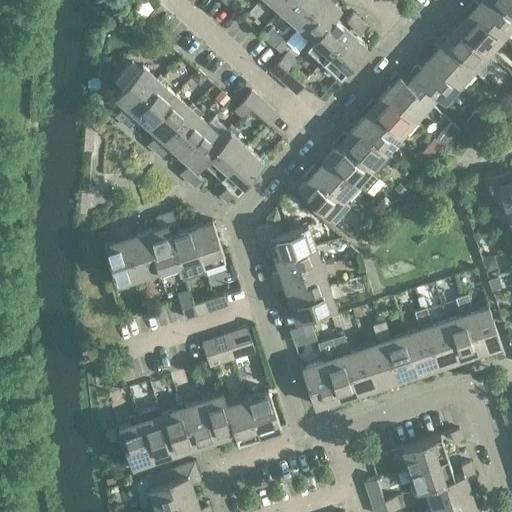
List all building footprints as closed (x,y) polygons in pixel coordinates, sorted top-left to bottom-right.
[(287,0),(281,7),(294,19),(291,23),(294,26),(316,0),(287,0)] [(316,0),(294,26),(297,28),(300,24),(313,36),(306,43),(307,44),(340,7),(333,1),(333,0),(316,0)] [(511,22),(511,14),(495,0),(478,0),(477,2),(475,0),(472,0),(468,5),(505,37),(508,34),(504,31),(511,22)] [(511,0),(495,0),(511,14),(511,0)] [(505,37),(468,5),(463,11),(466,14),(457,24),(487,50),(499,37),(502,40),(505,37)] [(340,7),(307,44),(320,56),(316,59),(319,62),(349,29),(334,15),(340,7)] [(353,25),(359,17),(352,11),(346,18),(353,25)] [(360,31),(366,24),(359,17),(353,25),(360,31)] [(487,50),(457,24),(448,34),(445,30),(439,37),(476,70),(479,67),(475,63),(487,50)] [(349,29),(319,62),(322,65),(326,61),(340,73),(366,44),(349,29)] [(266,39),(274,46),(278,41),(270,34),(266,39)] [(476,70),(439,37),(434,43),(437,46),(428,56),(458,82),(470,69),(474,73),(476,70)] [(279,76),(287,67),(295,58),(286,49),(270,68),(279,76)] [(458,82),(428,56),(420,66),(416,63),(410,69),(414,73),(436,92),(447,102),(450,99),(446,96),(458,82)] [(118,77),(125,83),(116,94),(132,109),(163,75),(156,69),(153,73),(142,64),(140,67),(132,60),(118,77)] [(296,92),(304,83),(287,67),(279,76),(296,92)] [(429,100),(407,81),(395,71),(389,77),(393,81),(384,90),(414,117),(422,108),(432,116),(436,112),(440,117),(444,113),(429,100)] [(436,92),(414,73),(407,81),(429,100),(436,92)] [(163,75),(132,109),(149,123),(175,94),(165,84),(168,80),(163,75)] [(252,106),(260,97),(251,89),(234,107),(243,115),(252,106)] [(414,117),(384,90),(375,100),(372,97),(366,103),(403,136),(406,133),(402,130),(414,117)] [(175,94),(149,123),(165,138),(195,104),(188,98),(185,102),(175,94)] [(269,122),(270,121),(277,113),(260,97),(252,106),(269,122)] [(403,136),(366,103),(361,110),(364,113),(356,123),(385,149),(397,136),(401,139),(403,136)] [(195,104),(165,138),(181,152),(208,122),(197,113),(201,109),(195,104)] [(480,105),(466,121),(472,126),(486,110),(480,105)] [(123,120),(129,112),(122,106),(116,114),(123,120)] [(123,120),(130,127),(137,119),(129,112),(123,120)] [(208,122),(181,152),(197,167),(204,159),(224,137),(223,136),(208,122)] [(385,149),(356,123),(347,133),(343,129),(337,136),(377,171),(392,155),(385,149)] [(230,129),(223,136),(224,137),(204,159),(220,174),(247,144),(234,132),(237,128),(234,125),(231,130),(230,129)] [(155,149),(162,141),(155,135),(148,143),(155,149)] [(377,171),(337,136),(332,142),(336,145),(327,155),(356,181),(368,168),(372,171),(374,169),(376,171),(377,171)] [(155,149),(162,155),(169,148),(162,141),(155,149)] [(247,144),(220,174),(237,189),(267,155),(263,152),(260,155),(247,144)] [(356,181),(327,155),(318,165),(314,162),(309,168),(346,201),(348,198),(345,195),(356,181)] [(187,178),(194,170),(187,164),(180,171),(187,178)] [(350,204),(346,201),(309,168),(303,174),(307,177),(297,188),(335,221),(350,204)] [(187,178),(194,184),(201,177),(194,170),(187,178)] [(500,202),(501,206),(511,202),(511,178),(499,183),(505,201),(500,202)] [(227,200),(233,192),(226,185),(219,193),(227,200)] [(511,202),(501,206),(503,210),(507,208),(511,221),(511,202)] [(173,210),(163,213),(167,224),(168,223),(176,220),(173,210)] [(170,232),(168,223),(167,224),(163,213),(155,216),(158,225),(146,229),(159,267),(179,260),(170,232)] [(212,218),(191,225),(203,263),(220,257),(221,262),(226,261),(212,218)] [(279,219),(274,221),(269,223),(256,227),(262,247),(272,244),(276,256),(314,244),(308,227),(313,225),(312,221),(283,230),(279,219)] [(159,267),(146,229),(133,233),(130,224),(122,226),(140,279),(143,277),(142,273),(159,267)] [(191,225),(170,232),(179,260),(182,270),(182,269),(184,275),(188,273),(186,269),(203,263),(191,225)] [(140,279),(122,226),(114,229),(118,239),(104,243),(117,281),(134,275),(136,280),(140,279)] [(314,244),(276,256),(280,269),(271,272),(274,280),(325,263),(324,259),(319,260),(314,244)] [(325,263),(274,280),(276,288),(285,285),(290,297),(328,285),(322,268),(327,266),(325,263)] [(328,285),(290,297),(294,310),(284,313),(287,322),(339,304),(338,300),(333,301),(328,285)] [(228,302),(224,291),(193,301),(189,288),(177,292),(185,317),(228,302)] [(473,309),(470,301),(467,292),(461,294),(479,349),(493,345),(495,351),(503,349),(488,304),(473,309)] [(461,313),(446,318),(461,363),(468,360),(466,354),(479,349),(461,294),(455,296),(461,313)] [(426,305),(420,307),(438,363),(452,358),(454,365),(461,363),(446,318),(432,322),(426,305)] [(420,326),(405,331),(420,376),(427,374),(425,367),(438,363),(420,307),(414,309),(420,326)] [(385,319),(379,321),(397,376),(410,372),(413,378),(420,376),(405,331),(390,336),(385,319)] [(378,340),(364,345),(379,390),(386,387),(383,381),(397,376),(379,321),(373,323),(378,340)] [(289,328),(292,336),(304,333),(301,324),(289,328)] [(247,326),(236,329),(244,353),(255,349),(247,326)] [(236,329),(225,333),(233,356),(244,353),(236,329)] [(344,332),(338,334),(356,390),(369,385),(372,392),(379,390),(364,345),(349,350),(344,332)] [(225,333),(213,337),(221,360),(233,356),(225,333)] [(337,354),(323,358),(338,403),(345,401),(343,394),(356,390),(338,334),(332,336),(337,354)] [(213,337),(201,341),(209,364),(221,360),(213,337)] [(323,358),(302,365),(314,403),(328,399),(330,405),(338,403),(323,358)] [(263,389),(246,394),(259,432),(271,428),(273,433),(282,430),(266,382),(261,384),(263,389)] [(225,385),(221,387),(240,444),(247,441),(246,436),(259,432),(246,394),(226,401),(223,392),(227,391),(225,385)] [(219,393),(202,398),(214,436),(234,430),(239,444),(240,444),(221,387),(217,388),(219,393)] [(183,399),(180,400),(194,443),(214,436),(202,398),(185,404),(183,399)] [(177,406),(161,412),(173,450),(194,443),(180,400),(176,401),(177,406)] [(173,450),(161,412),(158,404),(138,411),(138,414),(153,456),(173,450)] [(511,408),(503,412),(506,422),(511,419),(511,408)] [(131,463),(153,456),(138,414),(135,415),(136,420),(119,426),(131,463)] [(459,426),(449,429),(453,439),(462,436),(459,426)] [(440,432),(397,447),(399,451),(403,449),(409,466),(447,454),(440,432)] [(447,454),(409,466),(414,483),(410,485),(411,488),(473,468),(470,459),(460,462),(463,471),(454,474),(447,454)] [(151,489),(156,506),(194,494),(190,481),(200,478),(193,460),(146,475),(149,485),(145,487),(146,491),(151,489)] [(473,468),(411,488),(412,492),(417,491),(416,487),(425,484),(432,504),(470,492),(466,480),(475,476),(473,468)] [(376,475),(365,479),(372,502),(384,498),(376,475)] [(470,492),(432,504),(424,507),(425,511),(477,511),(487,509),(484,502),(474,505),(470,492)] [(194,494),(156,506),(158,511),(207,511),(211,511),(208,503),(198,506),(194,494)] [(396,494),(384,498),(372,502),(375,511),(379,511),(400,506),(396,494)]
